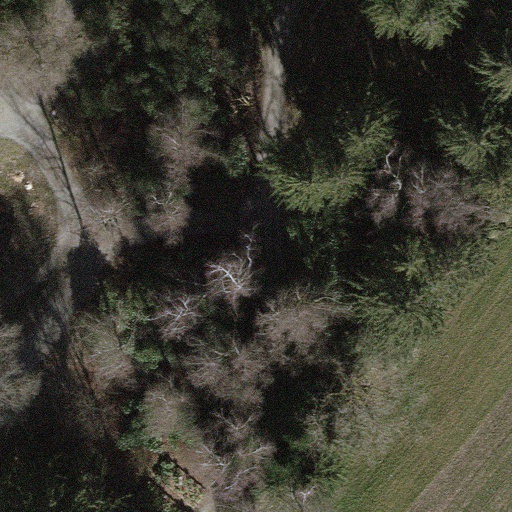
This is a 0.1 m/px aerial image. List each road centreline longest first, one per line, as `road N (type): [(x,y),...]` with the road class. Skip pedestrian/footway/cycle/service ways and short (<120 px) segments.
road 1 (track): [(208,511),(258,452),(290,383),(270,214),(281,53),(296,0)]
road 2 (track): [(0,387),(62,314),(73,205),(15,110),(81,0)]
road 3 (track): [(270,214),(75,241)]
